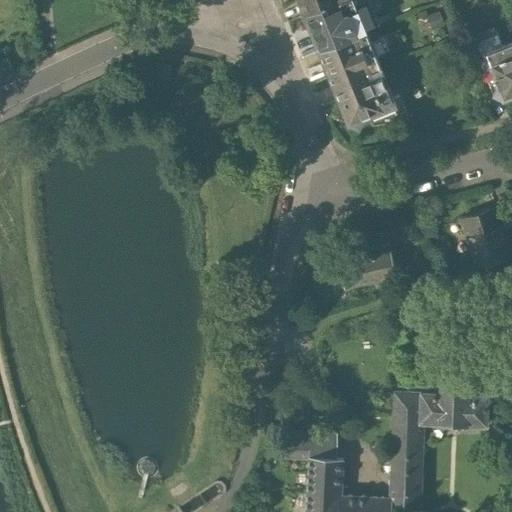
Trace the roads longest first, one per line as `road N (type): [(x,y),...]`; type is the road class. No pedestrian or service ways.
road 1 (residential): [(302,210),(304,138),(291,95),(240,41),(178,31),(0,107)]
road 2 (residential): [(225,511),(260,421),(302,210)]
road 3 (residential): [(302,210),(511,151)]
